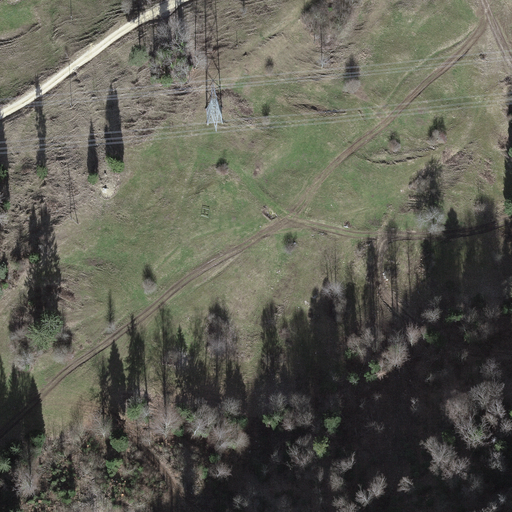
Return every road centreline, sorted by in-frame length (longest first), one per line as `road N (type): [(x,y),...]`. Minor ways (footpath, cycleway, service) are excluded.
road 1 (track): [(511,217),(448,232),(260,234),(57,378),(0,408)]
road 2 (track): [(0,115),(178,0)]
